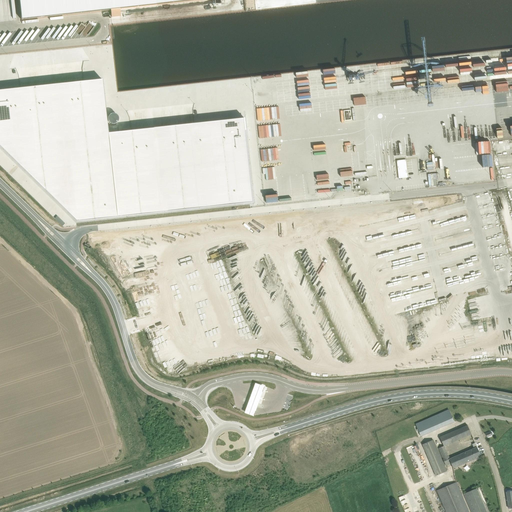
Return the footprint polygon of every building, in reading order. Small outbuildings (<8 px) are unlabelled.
[(17,0),(19,20),(198,0),(17,0)] [(371,72),(358,73),(359,93),(372,92),(371,72)] [(355,74),(343,75),(343,87),(355,86),(355,74)] [(0,147),(76,221),(117,217),(107,126),(102,79),(0,90),(0,147)] [(491,90),(509,89),(508,82),(490,83),(491,90)] [(488,86),(476,87),(477,97),(489,96),(488,86)] [(409,103),(421,103),(421,93),(409,93),(409,103)] [(503,138),(503,116),(495,116),(495,114),(491,114),(492,138),(503,138)] [(441,134),(452,133),(451,116),(438,117),(439,124),(434,124),(434,133),(441,133),(441,134)] [(117,126),(107,126),(117,217),(253,202),(244,119),(117,132),(117,126)] [(359,120),(347,121),(347,133),(360,132),(359,120)] [(479,138),(491,137),(490,128),(478,128),(479,138)] [(393,135),(395,159),(407,158),(407,154),(420,153),(419,146),(406,148),(405,134),(393,135)] [(464,170),(465,182),(494,180),(493,167),(490,168),(489,155),(465,157),(466,170),(464,170)] [(406,160),(397,161),(399,179),(408,178),(406,160)] [(429,185),(437,185),(436,173),(428,174),(429,185)] [(265,388),(256,385),(253,392),(248,408),(245,414),(254,417),(257,411),(262,395),(265,388)] [(454,422),(449,410),(416,424),(421,436),(454,422)] [(472,434),(468,425),(440,437),(440,438),(443,446),(444,446),(459,440),(472,434)] [(433,440),(422,445),(436,476),(447,471),(433,440)] [(450,459),(452,464),(454,468),(481,456),(477,447),(451,458),(450,459),(449,457),(448,455),(442,457),(444,462),(450,459)] [(437,491),(446,511),(469,511),(456,483),(437,491)] [(474,490),(464,494),(471,511),(485,511),(484,508),(483,509),(474,490)]
